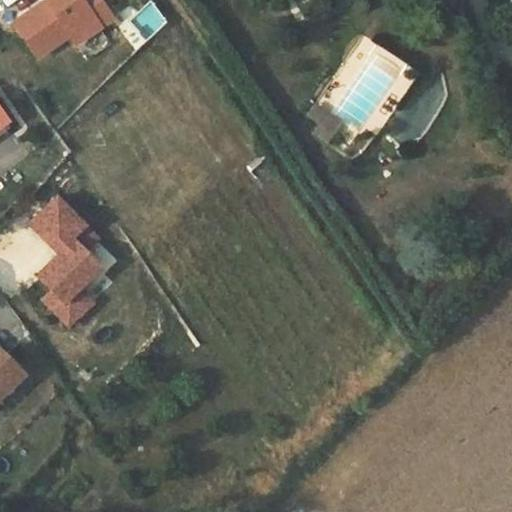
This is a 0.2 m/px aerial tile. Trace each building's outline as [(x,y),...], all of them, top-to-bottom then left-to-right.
[(46,0),(14,23),(29,43),(37,55),(69,33),(66,28),(88,13),(98,27),(111,17),(98,0),(82,0),(81,1),(80,0),(46,0)] [(130,16),(145,41),(169,26),(154,1),(130,16)] [(66,28),(69,33),(75,42),(98,27),(88,13),(66,28)] [(314,104),(307,115),(319,123),(333,133),(341,122),(314,104)] [(319,123),(312,133),(326,143),(333,133),(319,123)] [(55,294),(45,303),(71,330),(96,307),(84,294),(107,272),(77,241),(89,229),(60,199),(31,226),(60,257),(38,277),(55,294)] [(0,395),(21,376),(0,354),(0,395)]
